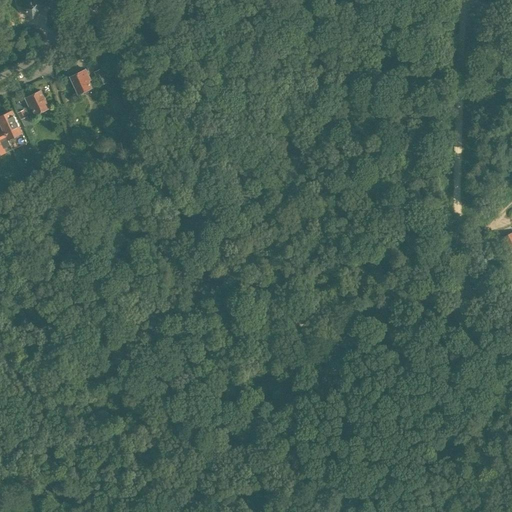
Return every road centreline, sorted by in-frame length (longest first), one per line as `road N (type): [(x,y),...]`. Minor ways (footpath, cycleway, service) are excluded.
road 1 (track): [(511,343),(480,291),(456,201),(464,0)]
road 2 (unclassified): [(0,91),(45,66),(106,0)]
road 3 (unclassified): [(102,0),(34,59),(0,76)]
